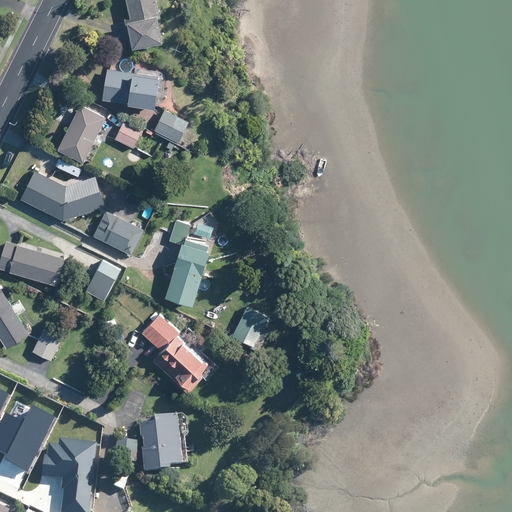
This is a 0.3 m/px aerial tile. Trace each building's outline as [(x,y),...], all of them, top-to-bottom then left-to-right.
[(160,16),(159,8),(157,0),(128,0),(132,18),(126,19),(131,46),(132,49),(165,42),(159,16),(160,16)] [(162,77),(135,73),(108,69),(104,100),(157,108),(158,105),(162,77)] [(85,162),(86,159),(106,118),(81,105),(71,125),(59,149),(85,162)] [(181,141),(190,121),(166,110),(157,128),(156,129),(181,141)] [(119,140),(134,148),(143,131),(125,121),(116,138),(119,140)] [(47,176),(39,173),(36,171),(22,198),(65,219),(66,219),(68,222),(74,219),(74,217),(97,208),(107,205),(97,176),(67,186),(61,183),(47,176)] [(145,229),(132,222),(107,210),(105,216),(95,235),(133,254),(145,229)] [(192,225),(185,222),(177,220),(176,222),(170,240),(183,244),(176,266),(177,266),(173,279),(167,296),(194,305),(204,274),(205,270),(211,250),(209,250),(210,245),(187,238),(192,225)] [(195,232),(209,237),(213,227),(198,222),(195,232)] [(65,257),(9,241),(7,240),(0,265),(0,268),(57,285),(64,262),(65,257)] [(94,277),(87,290),(105,300),(122,269),(103,260),(94,277)] [(17,313),(7,295),(0,284),(0,335),(8,348),(28,335),(31,333),(17,313)] [(270,317),(251,308),(248,306),(233,336),(251,344),(250,346),(258,351),(269,330),(264,328),(270,317)] [(178,335),(181,332),(160,313),(143,332),(163,350),(154,359),(189,392),(204,376),(201,374),(210,365),(178,335)] [(110,328),(117,325),(114,318),(107,321),(110,328)] [(51,359),(52,360),(63,337),(45,328),(39,340),(34,351),(51,359)] [(33,416),(49,424),(55,412),(39,404),(33,416)] [(171,466),(184,465),(178,415),(151,418),(152,425),(146,425),(140,426),(142,439),(144,438),(145,449),(143,449),(146,474),(172,471),(171,466)] [(137,462),(138,442),(118,440),(116,461),(137,462)] [(0,489),(14,497),(16,495),(24,499),(32,484),(23,480),(23,479),(0,467),(0,489)] [(55,474),(65,480),(68,475),(58,469),(55,474)] [(122,470),(115,487),(125,491),(132,474),(122,470)] [(100,495),(99,511),(101,511),(109,511),(110,496),(100,495)]
